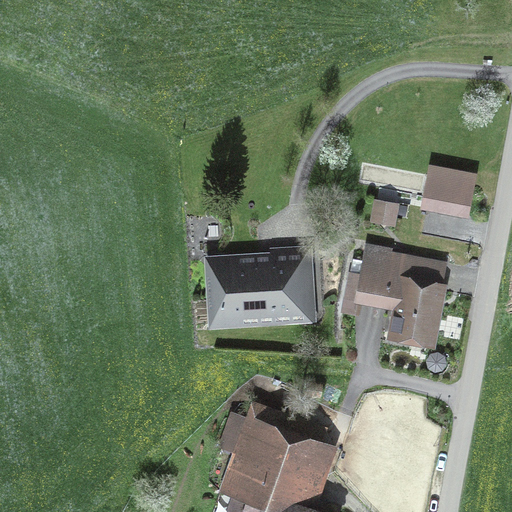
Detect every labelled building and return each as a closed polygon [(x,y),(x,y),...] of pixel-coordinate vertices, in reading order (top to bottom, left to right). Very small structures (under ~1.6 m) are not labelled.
[(471,177),(432,169),(426,201),(465,209),(471,177)] [(377,202),(375,217),(393,220),(396,206),(377,202)] [(392,258),(386,258),(388,249),(366,245),(358,289),(401,297),(398,308),(394,307),(389,332),(428,339),(443,262),(393,253),(392,258)] [(219,314),(312,309),(310,264),(217,269),(219,314)] [(312,511),(298,507),(327,429),(252,402),(247,418),(232,412),(220,445),(235,451),(221,489),(252,500),(248,511),(312,511)]
